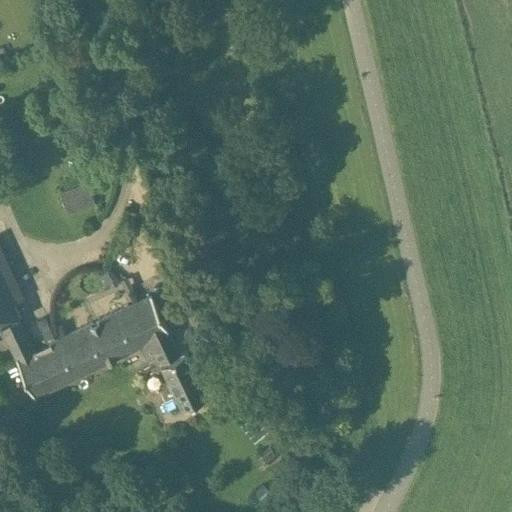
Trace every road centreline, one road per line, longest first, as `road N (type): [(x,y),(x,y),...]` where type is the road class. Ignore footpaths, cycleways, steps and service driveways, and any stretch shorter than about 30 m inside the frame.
road 1 (unclassified): [(385,511),(426,417),(430,376),(351,0)]
road 2 (track): [(439,18),(511,362),(486,511)]
